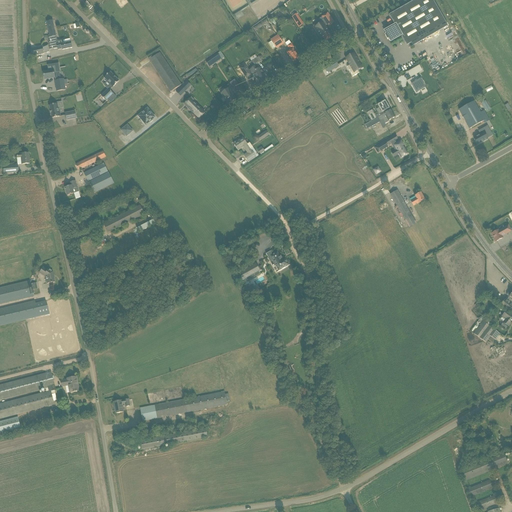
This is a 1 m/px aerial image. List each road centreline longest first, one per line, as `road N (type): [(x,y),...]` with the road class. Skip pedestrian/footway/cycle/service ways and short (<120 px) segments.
road 1 (unclassified): [(116,511),(29,79),(24,0)]
road 2 (track): [(343,491),(316,436),(313,290),(288,235)]
road 3 (unclassified): [(343,491),(511,391)]
road 4 (unclassified): [(203,138),(66,0)]
road 5 (unclassified): [(203,138),(360,31)]
road 6 (tertiary): [(447,183),(360,31)]
road 7 (track): [(421,158),(288,235)]
